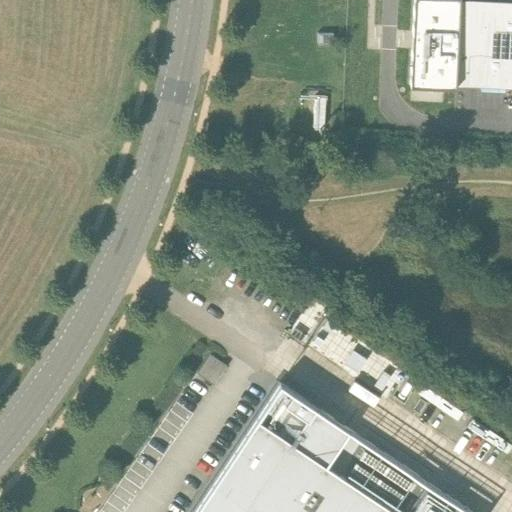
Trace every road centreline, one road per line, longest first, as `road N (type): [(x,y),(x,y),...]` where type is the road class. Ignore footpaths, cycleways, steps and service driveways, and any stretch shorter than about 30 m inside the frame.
road 1 (tertiary): [(0,447),(119,265),(161,165),(195,0)]
road 2 (track): [(511,184),(317,201),(185,178)]
road 3 (unclassified): [(392,0),(389,91),(399,116),(511,130)]
